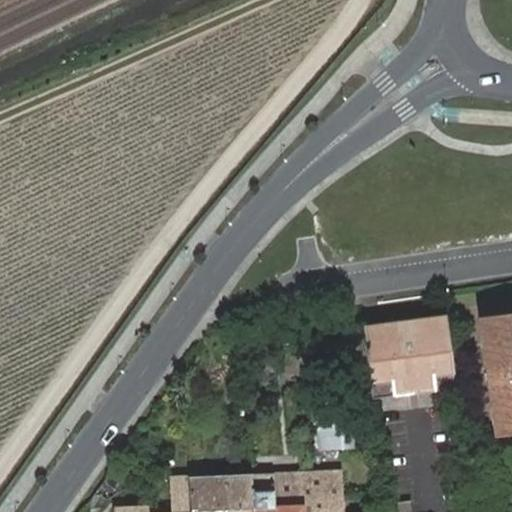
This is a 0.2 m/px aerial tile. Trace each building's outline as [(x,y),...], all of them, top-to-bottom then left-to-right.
[(511,312),(477,317),(493,437),(511,434),(511,312)] [(443,313),(361,324),(369,379),(391,376),(394,390),(434,385),(432,371),(450,369),(443,313)] [(317,451),(353,450),(352,423),(317,423),(317,451)] [(224,510),(224,511),(341,511),(340,471),(249,474),(251,509),(224,510)] [(114,511),(224,511),(224,510),(251,509),(249,474),(170,477),(171,511),(147,511),(147,507),(115,508),(114,511)] [(411,511),(410,500),(387,503),(387,511),(411,511)]
